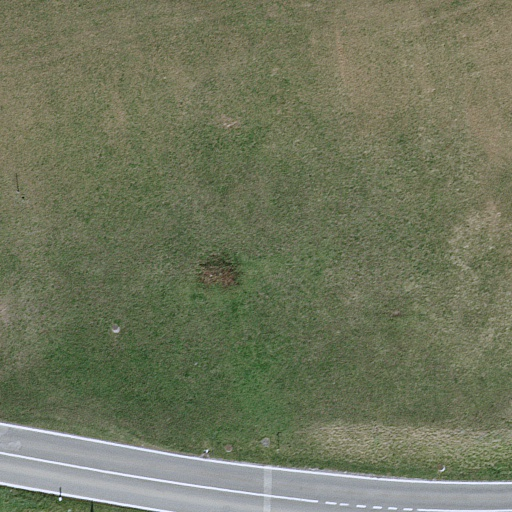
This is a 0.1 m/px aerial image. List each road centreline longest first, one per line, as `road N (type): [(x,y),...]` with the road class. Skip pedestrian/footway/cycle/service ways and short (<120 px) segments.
road 1 (secondary): [(316,501),(0,452)]
road 2 (secondary): [(511,509),(316,501)]
